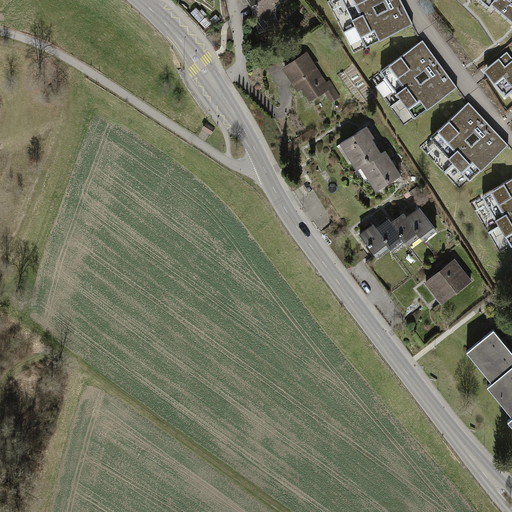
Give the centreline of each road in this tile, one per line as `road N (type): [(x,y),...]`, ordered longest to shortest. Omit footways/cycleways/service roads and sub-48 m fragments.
road 1 (tertiary): [(511,502),(303,235),(216,85)]
road 2 (track): [(282,511),(8,312)]
road 3 (track): [(0,30),(80,65),(237,166),(262,163)]
